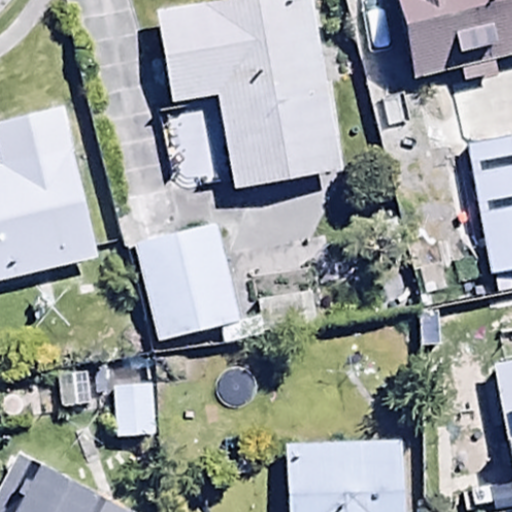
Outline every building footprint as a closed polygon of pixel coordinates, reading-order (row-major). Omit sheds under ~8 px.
[(511,0),(387,0),(406,87),(511,64),(511,0)] [(302,3),(150,26),(164,117),(216,109),(230,197),(330,182),(302,3)] [(0,292),(94,270),(57,115),(0,128),(0,292)] [(511,144),(459,156),(490,301),(511,295),(511,144)] [(120,205),(151,353),(233,338),(212,236),(172,244),(162,196),(120,205)] [(109,392),(110,447),(151,446),(149,366),(123,366),(123,392),(109,392)] [(511,374),(491,378),(497,419),(511,417),(511,421),(511,448),(497,451),(503,487),(511,485),(511,374)] [(399,511),(400,456),(277,454),(276,511),(399,511)] [(92,511),(7,463),(0,474),(0,511),(92,511)]
